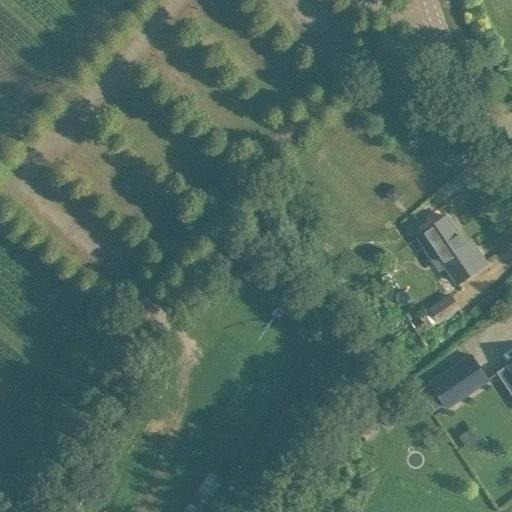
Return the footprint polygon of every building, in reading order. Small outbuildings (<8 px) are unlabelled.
[(394,186),(386,194),(390,199),(396,199),(402,195),(394,186)] [(423,232),(417,236),(439,269),(445,265),(456,281),(485,262),(475,248),(470,251),(445,215),(422,231),(423,232)] [(329,266),(349,278),(360,261),(340,249),(329,266)] [(451,295),(420,315),(424,321),(428,327),(459,307),(451,295)] [(470,352),(427,382),(446,409),(489,380),(470,352)]
